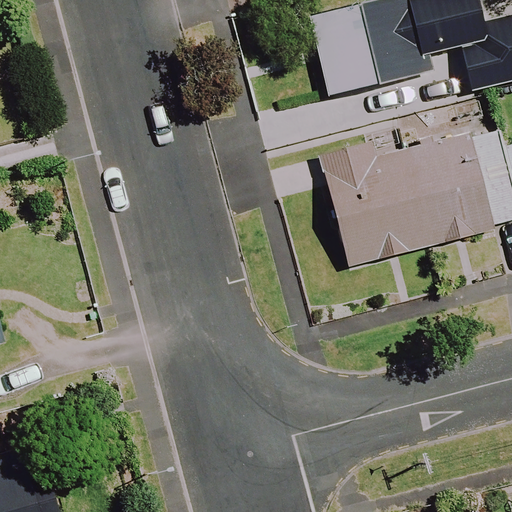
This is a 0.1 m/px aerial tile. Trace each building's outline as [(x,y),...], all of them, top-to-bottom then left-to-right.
[(326,102),(434,76),(430,61),(452,56),(462,99),(511,87),(511,11),(480,20),(475,0),(392,0),(307,21),(326,102)] [(511,228),(511,200),(494,131),(369,164),(365,149),(318,161),(346,272),(511,228)] [(511,145),(502,148),(511,186),(511,145)] [(0,335),(9,334),(0,295),(0,335)] [(0,511),(36,511),(21,452),(0,457),(0,511)]
